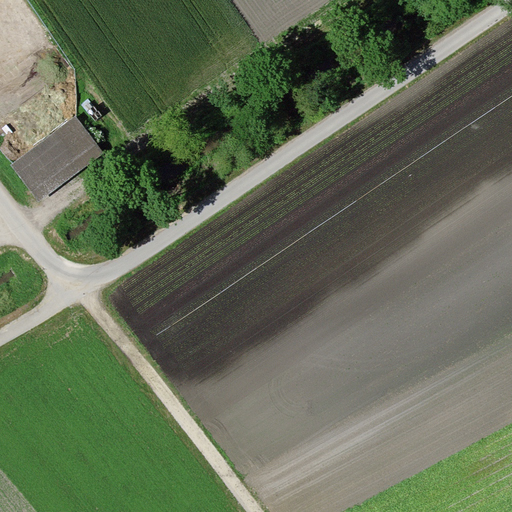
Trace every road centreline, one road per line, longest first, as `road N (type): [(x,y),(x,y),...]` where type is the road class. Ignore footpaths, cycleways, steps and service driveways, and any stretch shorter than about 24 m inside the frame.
road 1 (unclassified): [(511,2),(68,290),(0,195)]
road 2 (track): [(364,0),(0,241)]
road 3 (track): [(239,511),(68,290)]
